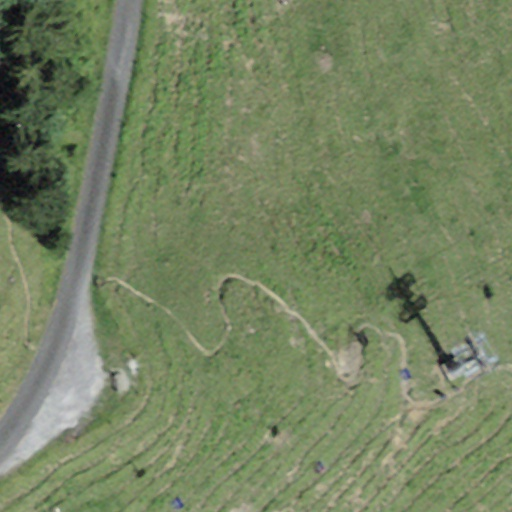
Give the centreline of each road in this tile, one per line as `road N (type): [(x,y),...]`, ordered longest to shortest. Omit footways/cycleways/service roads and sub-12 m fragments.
road 1 (track): [(84,259),(131,0)]
road 2 (track): [(38,374),(84,259)]
